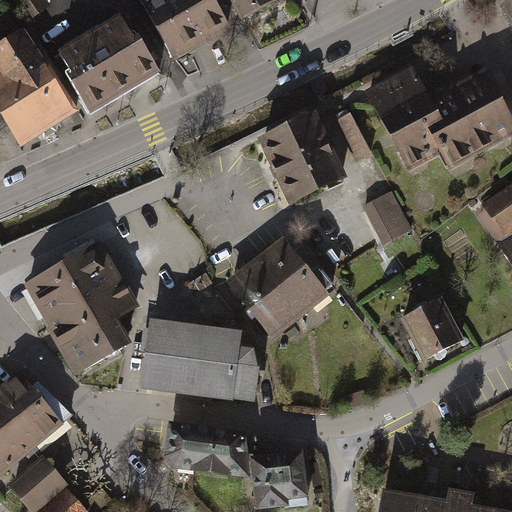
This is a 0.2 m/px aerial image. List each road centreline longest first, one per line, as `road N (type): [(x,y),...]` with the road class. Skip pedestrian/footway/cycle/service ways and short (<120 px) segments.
road 1 (secondary): [(422,3),(0,197)]
road 2 (residential): [(511,346),(375,418),(327,429),(76,398)]
road 3 (residential): [(76,398),(177,511)]
